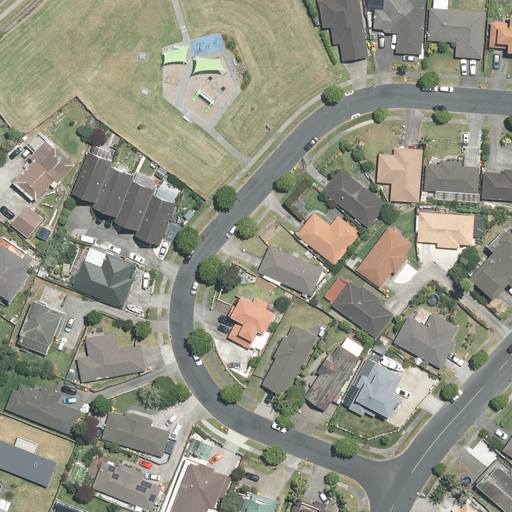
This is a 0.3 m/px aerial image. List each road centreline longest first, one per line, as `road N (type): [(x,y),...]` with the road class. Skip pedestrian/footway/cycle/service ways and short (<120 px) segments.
road 1 (residential): [(403,483),(250,426),(218,403),(184,336),(184,279),(259,182),(332,111),(374,97),(511,105)]
road 2 (residential): [(403,483),(511,357)]
